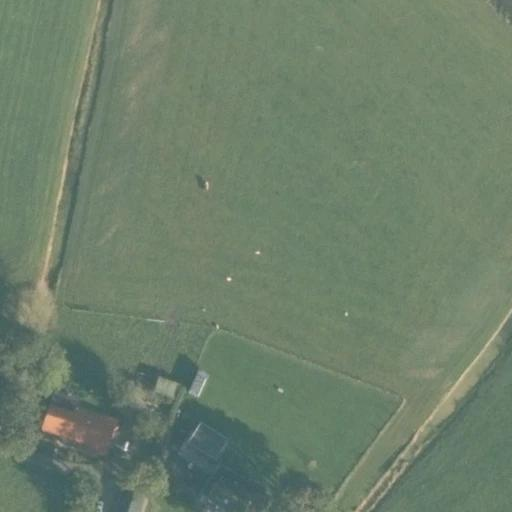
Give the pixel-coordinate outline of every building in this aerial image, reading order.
[(175,404),(180,389),(158,382),(153,397),(175,404)] [(62,446),(106,460),(117,425),(74,411),(75,406),(53,399),(42,434),(64,441),(62,446)] [(212,436),(200,456),(214,465),(227,445),(212,436)] [(247,486),(225,473),(206,503),(219,511),(245,511),(250,504),(256,508),(261,507),(266,499),(265,494),(249,484),(247,486)] [(140,511),(144,503),(125,497),(120,511),(140,511)]
